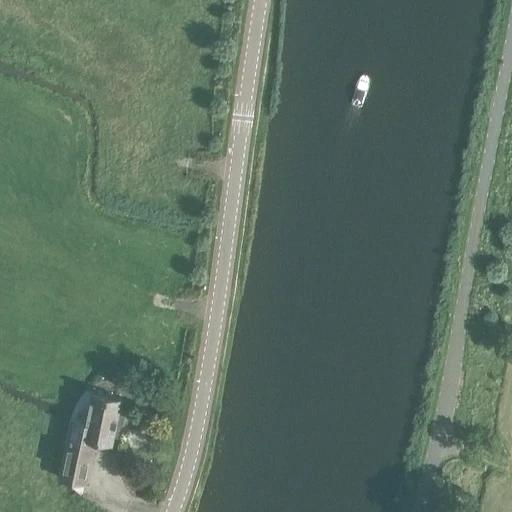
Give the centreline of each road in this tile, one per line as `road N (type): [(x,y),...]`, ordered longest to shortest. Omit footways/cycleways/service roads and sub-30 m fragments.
road 1 (tertiary): [(176,511),(200,430),(261,0)]
road 2 (unclassified): [(422,511),(511,35)]
